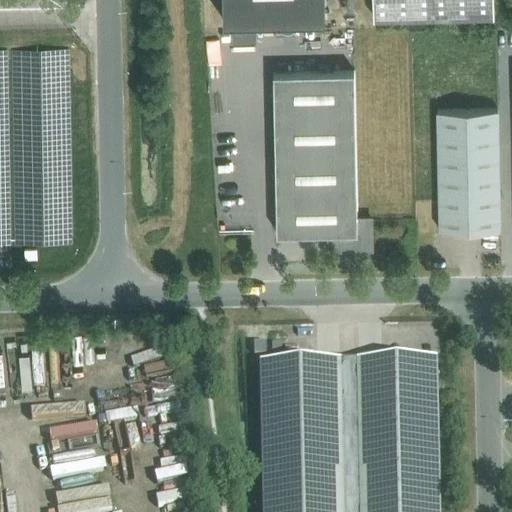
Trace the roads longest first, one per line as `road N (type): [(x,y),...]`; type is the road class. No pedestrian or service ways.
road 1 (unclassified): [(112,295),(488,289)]
road 2 (unclassified): [(112,295),(106,0)]
road 3 (unclassified): [(488,289),(491,511)]
